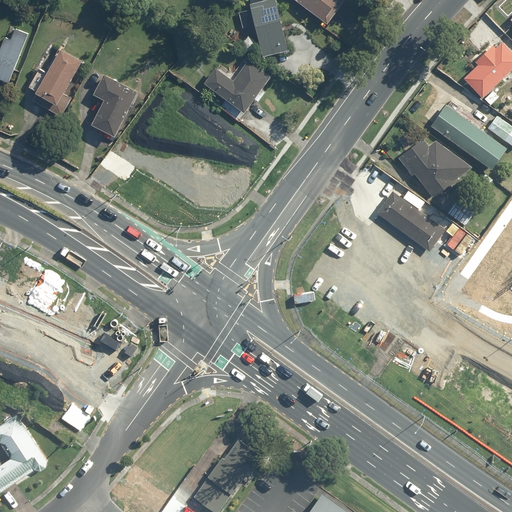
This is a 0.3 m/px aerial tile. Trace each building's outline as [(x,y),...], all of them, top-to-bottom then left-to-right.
[(91,2),(83,0),(61,0),(34,81),(62,90),(91,2)] [(279,0),(270,0),(255,4),(269,53),(293,46),(279,0)] [(301,0),(332,24),(351,0),(301,0)] [(0,76),(15,81),(30,33),(16,29),(13,38),(6,36),(0,55),(0,76)] [(497,45),(465,75),(491,103),(500,95),(493,88),(511,70),(511,47),(505,40),(498,47),(497,45)] [(219,67),(208,81),(229,97),(223,104),(241,119),(276,76),(253,59),(236,80),(219,67)] [(119,134),(140,91),(107,74),(97,94),(109,100),(97,123),(119,134)] [(186,88),(168,76),(155,94),(172,107),(186,88)] [(439,96),(425,115),(494,168),(508,149),(439,96)] [(188,131),(157,111),(149,125),(156,130),(139,156),(162,170),(188,131)] [(511,123),(497,114),(489,127),(511,141),(511,123)] [(234,139),(238,132),(221,120),(175,189),(190,199),(194,193),(199,196),(236,140),(234,139)] [(421,132),(400,148),(436,194),(474,164),(438,138),(430,144),(421,132)] [(493,181),(485,173),(475,184),(484,191),(493,181)] [(397,189),(380,211),(432,250),(448,228),(397,189)] [(479,206),(462,194),(450,210),(467,222),(479,206)] [(378,237),(352,216),(310,273),(333,290),(341,279),(360,294),(379,268),(363,256),(378,237)] [(395,249),(387,243),(378,255),(385,261),(395,249)] [(0,310),(17,319),(27,296),(0,283),(0,282),(10,261),(0,256),(0,310)] [(413,273),(402,288),(426,306),(437,291),(413,273)] [(411,315),(377,288),(359,315),(377,329),(381,324),(395,335),(411,315)] [(35,379),(69,329),(47,312),(24,344),(16,338),(3,357),(35,379)] [(111,344),(101,357),(88,348),(52,397),(76,415),(112,365),(122,352),(111,344)] [(47,456),(17,415),(0,426),(0,441),(11,457),(0,464),(0,488),(1,491),(37,465),(37,466),(38,467),(39,467),(40,468),(41,468),(43,468),(44,468),(45,468),(46,467),(47,466),(48,465),(48,464),(49,463),(49,462),(49,461),(49,460),(49,459),(48,457),(47,456)] [(218,511),(261,454),(238,438),(194,497),(215,511),(218,511)] [(348,511),(323,493),(309,511),(348,511)]
